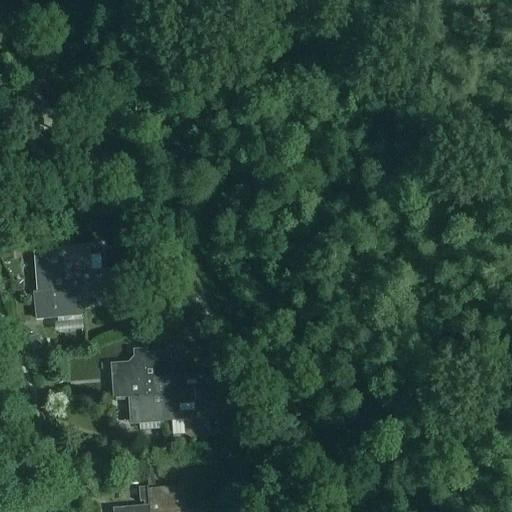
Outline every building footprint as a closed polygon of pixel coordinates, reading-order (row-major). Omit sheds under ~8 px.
[(64,249),(61,250),(61,251),(62,253),(64,283),(72,282),(72,274),(89,273),(87,249),(65,251),(64,249)] [(48,259),(36,260),(36,270),(38,294),(58,292),(73,291),(72,282),(64,283),(62,253),(48,254),(48,259)] [(89,273),(72,274),(72,282),(81,282),(82,300),(107,298),(105,271),(89,273)] [(73,291),(58,292),(60,319),(84,317),(82,300),(81,282),(72,282),(73,291)] [(169,354),(142,356),(142,358),(143,373),(145,389),(153,389),(153,380),(171,379),(169,354)] [(130,366),(107,368),(109,400),(119,399),(130,398),(139,398),(154,397),(153,389),(145,389),(143,373),(142,358),(130,359),(130,366)] [(171,379),(153,380),(153,389),(162,388),(163,405),(164,421),(178,420),(177,404),(193,403),(192,387),(186,388),(185,382),(197,381),(197,387),(208,386),(207,376),(204,376),(185,378),(171,379)] [(139,398),(130,398),(131,412),(135,412),(136,425),(164,422),(164,421),(163,405),(162,388),(153,389),(154,397),(139,398)] [(153,470),(146,470),(147,487),(154,487),(153,470)] [(147,489),(139,489),(141,503),(144,503),(145,507),(145,509),(149,508),(148,490),(147,489)] [(183,511),(182,489),(148,491),(149,508),(149,511),(183,511)]
